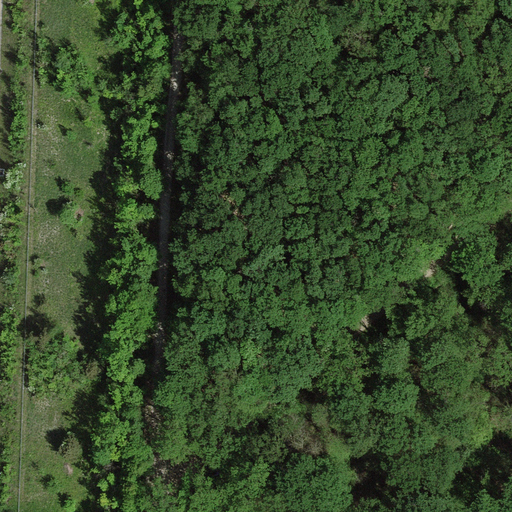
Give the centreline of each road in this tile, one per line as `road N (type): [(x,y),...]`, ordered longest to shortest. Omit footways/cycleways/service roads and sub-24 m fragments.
road 1 (track): [(158,511),(185,0)]
road 2 (track): [(159,475),(190,474),(216,457),(511,202)]
